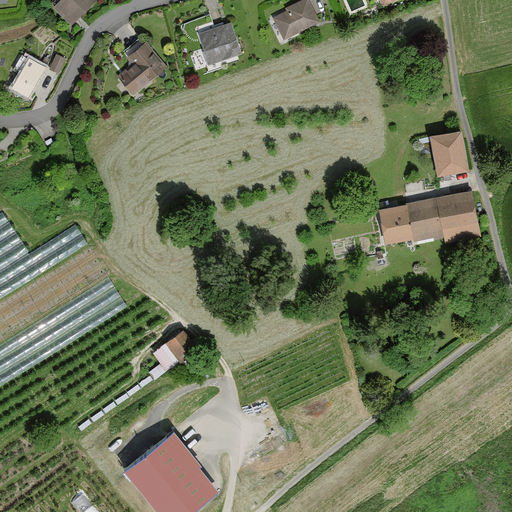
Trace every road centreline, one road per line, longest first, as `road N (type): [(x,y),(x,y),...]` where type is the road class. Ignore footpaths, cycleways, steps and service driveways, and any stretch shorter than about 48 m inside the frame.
road 1 (residential): [(260,511),(510,305),(442,0)]
road 2 (residential): [(0,122),(52,109),(92,34),(159,0)]
road 3 (track): [(230,382),(198,334),(118,269),(90,227)]
road 4 (residential): [(226,511),(234,453),(230,382)]
